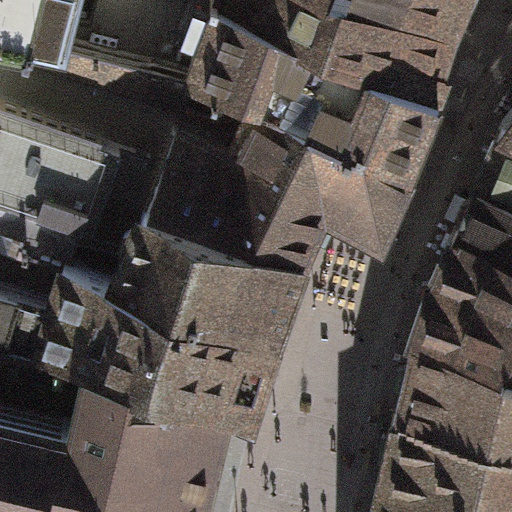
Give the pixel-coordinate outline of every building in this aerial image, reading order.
[(0,0),(0,18),(153,51),(168,0),(0,0)] [(280,11),(242,0),(168,0),(153,51),(239,76),(290,101),(414,157),(442,89),(427,82),(280,11)] [(461,0),(242,0),(280,11),(427,82),(461,0)] [(153,51),(0,18),(0,180),(110,217),(129,169),(143,174),(177,95),(228,114),(239,76),(153,51)] [(143,174),(310,229),(327,194),(385,226),(414,157),(290,101),(239,76),(228,114),(177,95),(143,174)] [(511,109),(503,120),(511,123),(511,109)] [(511,123),(503,120),(479,176),(511,186),(511,123)] [(110,217),(98,255),(280,320),(310,229),(143,174),(129,169),(110,217)] [(511,186),(479,176),(457,225),(511,242),(511,186)] [(98,255),(110,217),(0,180),(0,223),(66,246),(98,255)] [(0,324),(40,334),(66,246),(0,223),(0,324)] [(438,267),(416,329),(511,351),(511,242),(457,225),(438,267)] [(40,334),(88,349),(231,383),(256,391),(280,320),(98,255),(66,246),(40,334)] [(0,388),(73,406),(88,349),(40,334),(0,324),(0,388)] [(511,351),(416,329),(398,404),(511,427),(511,351)] [(0,388),(0,511),(200,511),(231,383),(88,349),(73,406),(0,388)] [(511,511),(511,427),(398,404),(378,511),(511,511)]
